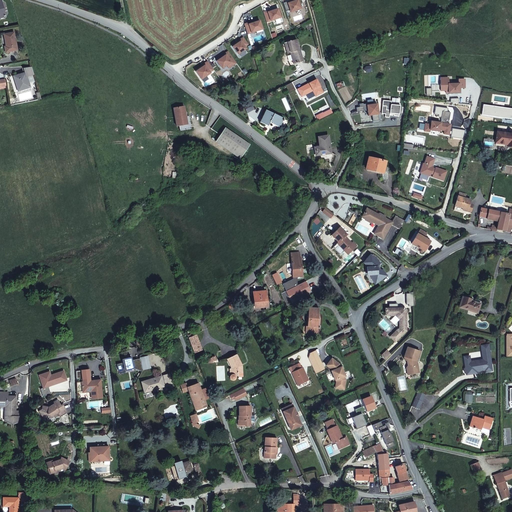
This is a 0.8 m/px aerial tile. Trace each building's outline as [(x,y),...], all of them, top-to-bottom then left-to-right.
[(287,2),(283,3),(286,12),(290,10),(291,13),(301,9),(298,0),(291,2),(288,3),(287,2)] [(267,11),(263,12),(267,22),(281,18),(278,9),(271,11),(268,12),(267,11)] [(248,23),(244,24),(247,34),(262,29),(259,21),(253,23),(248,24),(248,23)] [(17,50),(14,32),(4,34),(6,46),(4,46),(5,52),(17,50)] [(237,43),(232,47),(238,54),(246,49),(245,47),(248,45),(243,37),(239,40),(240,41),(237,43)] [(293,64),(303,61),(296,39),(284,43),(287,53),(290,53),(293,64)] [(223,57),(216,61),(222,69),(227,66),(231,63),(233,66),(236,63),(228,51),(225,54),(225,55),(223,57)] [(201,67),(195,72),(201,79),(210,73),(214,70),(208,61),(204,64),(204,65),(201,67)] [(25,72),(13,76),(18,92),(23,90),(30,88),(27,77),(34,75),(31,67),(24,68),(25,72)] [(440,78),(440,91),(446,91),(446,93),(448,93),(448,94),(459,94),(459,89),(460,88),(465,88),(464,80),(458,80),(458,84),(452,84),(452,83),(448,83),(448,78),(440,78)] [(391,101),(383,100),(381,114),(385,114),(385,117),(389,118),(389,115),(389,114),(394,114),(393,115),(393,116),(398,116),(400,104),(390,103),(391,101)] [(356,108),(357,112),(367,111),(367,105),(367,104),(363,104),(363,103),(359,104),(359,107),(356,108)] [(252,104),(245,107),(248,113),(255,109),(252,104)] [(377,104),(367,105),(367,111),(368,116),(372,115),(378,114),(377,104)] [(186,117),(184,106),(173,108),(176,126),(179,126),(186,125),(184,117),(186,117)] [(283,118),(266,110),(260,122),(268,126),(270,122),(272,123),(271,124),(279,127),(283,118)] [(425,124),(424,131),(429,132),(430,130),(439,132),(439,130),(444,131),(443,134),(448,135),(450,126),(448,126),(448,124),(445,124),(446,122),(446,120),(449,121),(450,113),(442,112),(440,123),(431,122),(430,125),(425,124)] [(191,129),(189,116),(186,117),(184,117),(186,125),(179,126),(180,131),(191,129)] [(250,145),(225,128),(217,139),(243,156),(250,145)] [(497,132),(495,143),(507,145),(507,147),(511,147),(511,133),(510,133),(497,132)] [(316,156),(331,153),(328,136),(318,137),(320,149),(315,150),(316,156)] [(422,164),(419,173),(429,176),(430,174),(432,175),(432,177),(443,181),(446,172),(435,168),(434,169),(432,168),(432,167),(431,167),(434,159),(426,157),(423,164),(422,164)] [(385,161),(369,158),(366,169),(378,172),(378,169),(382,170),(385,161)] [(464,198),(458,196),(455,205),(463,208),(467,209),(466,211),(470,212),(473,204),(469,203),(470,200),(464,198)] [(325,208),(322,212),(330,218),(333,214),(325,208)] [(379,215),(367,208),(363,215),(365,216),(365,218),(371,222),(373,221),(375,222),(376,221),(380,223),(379,225),(374,233),(383,238),(391,224),(399,229),(404,221),(395,215),(391,222),(383,217),(384,216),(379,213),(379,215)] [(511,223),(511,214),(481,208),(480,216),(486,218),(498,220),(498,222),(496,229),(510,232),(511,223)] [(346,235),(340,228),(332,235),(338,242),(337,244),(344,251),(347,249),(348,249),(349,248),(349,249),(353,250),(356,246),(353,242),(352,244),(345,237),(346,235)] [(427,234),(420,229),(417,234),(411,243),(424,251),(430,241),(424,238),(427,234)] [(301,268),(301,257),(299,258),(299,253),(291,253),(293,277),(302,276),(301,269),(301,268)] [(380,263),(370,255),(363,263),(367,266),(367,268),(368,275),(371,275),(371,279),(373,281),(376,279),(378,282),(383,278),(378,271),(377,270),(376,267),(380,263)] [(266,291),(253,292),(255,307),(267,306),(266,291)] [(474,299),(463,296),(459,307),(477,313),(480,304),(473,302),(474,299)] [(319,308),(308,308),(307,326),(306,326),(304,326),(303,333),(305,333),(319,334),(320,327),(317,327),(318,320),(317,320),(317,318),(318,318),(319,308)] [(406,329),(406,310),(404,308),(385,308),(385,315),(395,315),(395,314),(397,314),(400,317),(400,319),(399,319),(399,329),(399,332),(399,333),(396,330),(390,336),(395,342),(406,331),(406,329)] [(199,343),(196,336),(189,338),(192,346),(199,343)] [(202,350),(199,343),(192,346),(194,353),(202,350)] [(491,364),(488,344),(480,345),(483,359),(470,361),(469,356),(463,357),(464,363),(466,362),(467,367),(465,367),(464,369),(464,372),(466,373),(466,375),(475,374),(474,372),(477,371),(484,370),(485,372),(489,371),(488,365),(491,364)] [(420,351),(407,347),(404,357),(405,358),(404,360),(408,361),(409,364),(408,365),(409,375),(419,373),(416,361),(420,351)] [(386,359),(390,355),(387,351),(382,355),(386,359)] [(241,364),(236,354),(227,359),(232,368),(232,374),(232,375),(231,375),(230,375),(230,376),(230,377),(230,378),(230,379),(231,379),(231,380),(232,380),(233,380),(234,380),(234,379),(235,379),(235,378),(235,377),(235,376),(238,376),(238,377),(242,377),(242,368),(241,368),(240,365),(241,364)] [(140,358),(141,363),(149,361),(148,356),(145,357),(144,355),(140,356),(140,358)] [(123,363),(117,364),(118,370),(124,369),(124,368),(128,367),(134,369),(142,371),(143,370),(141,363),(140,358),(132,360),(131,357),(126,358),(126,361),(122,362),(123,363)] [(332,359),(327,366),(332,370),(332,371),(336,381),(336,380),(337,381),(336,388),(345,389),(346,380),(344,377),(345,376),(342,367),(341,367),(339,364),(332,359)] [(149,361),(141,363),(143,370),(151,368),(149,361)] [(292,373),(298,386),(309,381),(303,368),(300,369),(293,372),(292,373)] [(161,376),(141,382),(145,392),(165,386),(164,384),(165,383),(166,386),(173,384),(169,373),(163,375),(164,378),(162,378),(161,376)] [(89,381),(82,382),(83,393),(92,392),(92,399),(102,398),(100,378),(90,379),(91,382),(89,382),(89,381)] [(187,384),(186,382),(180,385),(183,393),(189,391),(187,387),(189,386),(188,384),(187,384)] [(200,390),(198,383),(189,386),(187,387),(189,391),(191,397),(194,398),(197,407),(206,404),(204,400),(211,397),(207,388),(200,390)] [(242,387),(232,392),(234,396),(235,399),(246,394),(242,387)] [(16,411),(16,396),(8,396),(8,392),(0,391),(0,406),(5,406),(4,420),(9,422),(16,422),(20,421),(20,411),(16,411)] [(425,394),(418,391),(415,398),(422,401),(425,394)] [(375,408),(370,396),(362,400),(366,411),(375,408)] [(197,407),(194,398),(191,397),(195,408),(196,410),(207,406),(206,404),(197,407)] [(422,401),(415,398),(412,406),(418,409),(422,401)] [(61,406),(57,400),(52,403),(53,405),(49,408),(46,407),(43,406),(42,410),(39,411),(43,418),(45,417),(48,415),(50,418),(58,413),(60,416),(66,412),(62,406),(61,406)] [(298,416),(296,413),(292,404),(282,409),(289,426),(300,422),(297,416),(298,416)] [(357,415),(351,418),(356,429),(366,424),(361,414),(366,411),(364,405),(354,409),(357,415)] [(251,416),(250,406),(239,406),(239,419),(238,420),(239,425),(244,425),(246,426),(250,426),(250,416),(251,416)] [(199,421),(196,413),(190,416),(192,423),(194,422),(194,423),(199,421)] [(483,419),(472,416),(469,426),(480,430),(481,432),(486,433),(488,432),(489,429),(492,418),(484,416),(483,419)] [(335,426),(332,419),(324,423),(327,430),(335,426)] [(396,431),(391,419),(383,422),(384,425),(388,434),(390,433),(396,431)] [(300,422),(289,426),(291,430),(301,425),(300,422)] [(342,439),(336,426),(335,426),(327,430),(333,443),(336,442),(339,449),(349,444),(345,437),(342,439)] [(400,442),(397,430),(396,431),(390,433),(391,436),(393,444),(400,442)] [(401,442),(400,442),(393,444),(391,436),(384,438),(378,439),(378,440),(380,443),(386,459),(387,459),(387,458),(395,456),(395,458),(400,458),(402,456),(401,442)] [(275,454),(274,452),(275,448),(276,447),(277,438),(265,438),(264,457),(275,458),(275,454)] [(380,443),(362,451),(365,457),(376,452),(377,455),(379,470),(388,469),(387,459),(386,459),(380,443)] [(97,447),(89,448),(90,453),(88,453),(88,457),(90,457),(90,462),(94,462),(94,460),(109,460),(109,447),(105,447),(106,448),(104,449),(104,445),(97,445),(97,447)] [(69,462),(61,458),(60,460),(56,461),(53,462),(52,461),(47,463),(48,468),(49,468),(51,473),(56,471),(63,468),(65,469),(69,462)] [(189,461),(170,467),(173,476),(181,473),(181,475),(192,472),(189,461)] [(479,466),(476,467),(475,463),(471,465),(474,473),(481,470),(479,466)] [(405,471),(402,464),(395,466),(397,473),(405,471)] [(369,468),(355,469),(355,480),(369,480),(369,481),(373,481),(373,474),(369,474),(369,468)] [(389,478),(388,469),(379,470),(379,472),(379,478),(381,478),(389,478)] [(511,477),(511,471),(511,469),(501,473),(501,472),(493,475),(496,484),(497,484),(498,487),(497,487),(502,498),(510,495),(504,481),(511,477)] [(407,479),(405,471),(397,473),(397,474),(399,481),(407,479)] [(408,481),(394,484),(388,485),(389,494),(412,489),(408,481)] [(18,511),(18,499),(18,498),(3,498),(3,506),(9,506),(9,511),(18,511)] [(416,511),(414,501),(398,505),(400,511),(399,511),(416,511)] [(294,511),(294,505),(298,505),(298,502),(294,502),(294,504),(277,504),(276,511),(294,511)]
